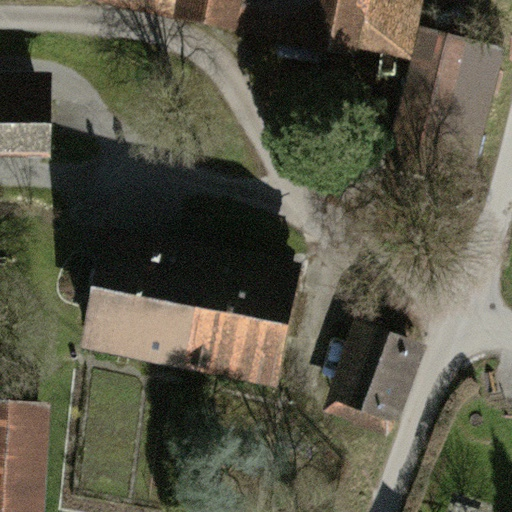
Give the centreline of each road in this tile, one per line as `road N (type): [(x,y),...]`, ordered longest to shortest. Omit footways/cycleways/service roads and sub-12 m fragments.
road 1 (track): [(0,18),(172,33),(205,45),(232,70),(276,169),(337,250),(369,277),(462,321)]
road 2 (track): [(386,511),(462,321),(511,159)]
